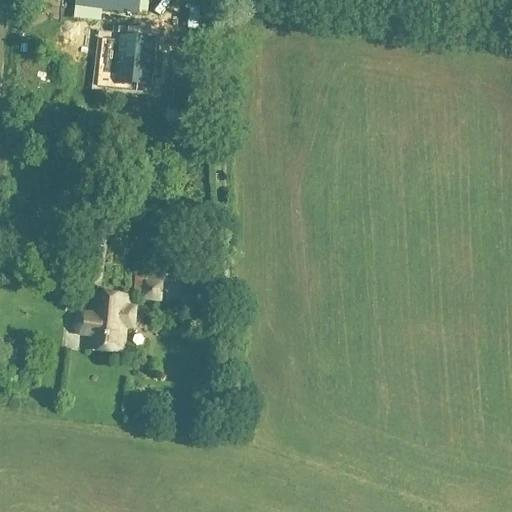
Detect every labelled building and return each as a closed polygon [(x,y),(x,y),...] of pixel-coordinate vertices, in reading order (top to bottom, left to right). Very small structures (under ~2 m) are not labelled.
[(138,14),(139,0),(75,0),(74,6),(138,14)] [(158,78),(160,66),(162,66),(162,64),(156,64),(157,51),(124,47),(123,53),(102,50),(102,52),(106,52),(102,85),(120,87),(119,97),(146,100),(148,87),(159,89),(160,78),(158,78)] [(93,224),(84,284),(100,287),(109,227),(93,224)] [(139,257),(135,298),(141,298),(141,299),(161,301),(163,284),(146,282),(147,267),(147,265),(147,258),(139,257)] [(123,353),(126,330),(133,331),(136,308),(128,307),(130,296),(93,292),(91,312),(81,312),(77,314),(74,318),(72,323),(72,327),(74,333),(78,337),(88,338),(87,349),(123,353)]
